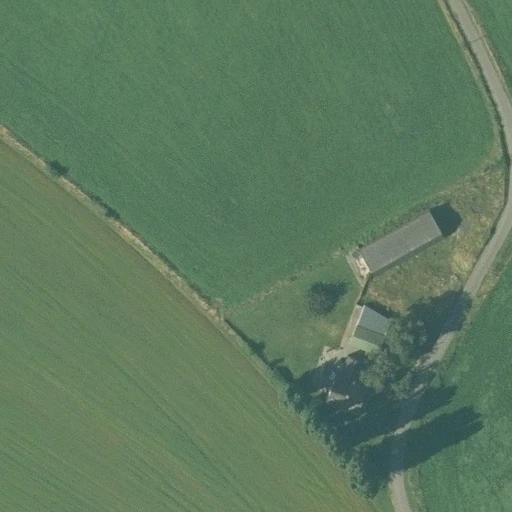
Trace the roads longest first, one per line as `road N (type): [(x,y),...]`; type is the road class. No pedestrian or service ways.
road 1 (unclassified): [(511,198),(394,436),(390,486),(400,511)]
road 2 (unclassified): [(453,0),(494,77),(511,151)]
